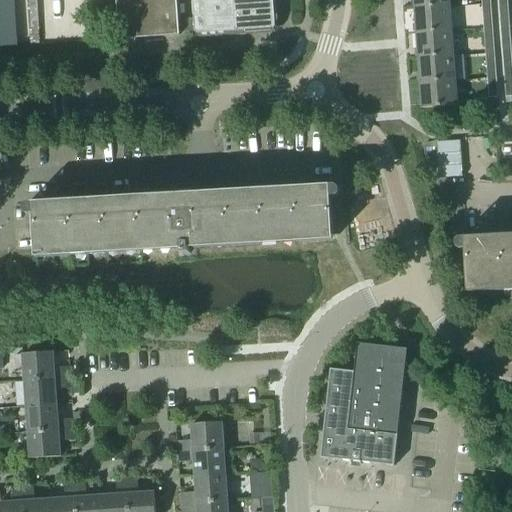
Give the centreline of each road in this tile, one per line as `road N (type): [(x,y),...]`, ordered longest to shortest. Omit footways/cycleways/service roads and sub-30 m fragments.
road 1 (tertiary): [(0,112),(315,92)]
road 2 (tertiary): [(420,282),(372,140),(315,92)]
road 3 (residential): [(93,387),(298,373)]
road 4 (residential): [(298,373),(339,317),(420,282)]
road 5 (residential): [(297,511),(298,373)]
road 6 (tertiary): [(511,370),(482,359),(454,335),(420,282)]
